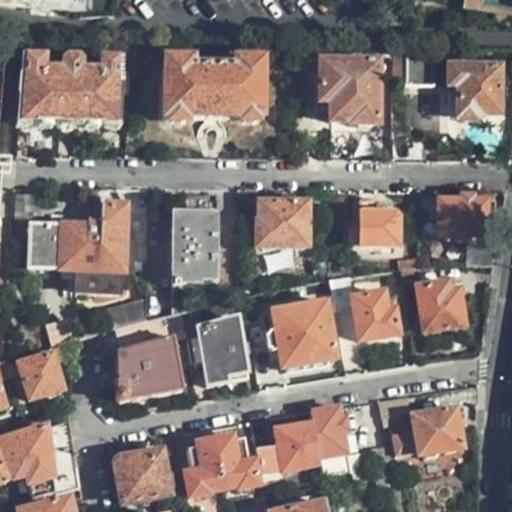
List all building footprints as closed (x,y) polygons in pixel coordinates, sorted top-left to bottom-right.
[(83,0),(0,0),(0,12),(17,15),(18,18),(30,19),(81,25),(83,0)] [(511,0),(467,0),(465,12),(511,18),(511,0)] [(334,55),(295,54),(296,70),(296,76),(312,76),(312,108),(324,108),(324,126),(342,126),(342,130),(371,130),(370,65),(367,65),(335,66),(334,55)] [(367,55),(359,55),(334,55),(335,66),(367,65),(367,55)] [(432,92),(431,59),(407,60),(408,93),(432,92)] [(25,60),(23,126),(117,129),(120,63),(100,62),(100,73),(85,73),(85,67),(79,62),(65,62),(60,68),(60,73),(46,72),(46,62),(25,60)] [(0,62),(0,190),(0,186),(10,63),(0,62)] [(264,123),(264,64),(234,64),(234,70),(219,71),(194,70),(194,64),(166,64),(165,71),(164,121),(204,122),(264,123)] [(499,117),(499,69),(448,71),(449,86),(457,87),(457,117),(499,117)] [(34,218),(36,196),(21,195),(19,217),(34,218)] [(126,270),(130,199),(104,197),(105,212),(89,210),(89,213),(55,211),(54,223),(33,223),(31,267),(79,269),(78,295),(121,296),(122,270),(126,270)] [(396,247),(397,206),(384,205),(383,200),(364,200),(363,226),(359,226),(353,229),(352,241),(358,246),(396,247)] [(310,247),(311,203),(261,201),(260,221),(258,223),(258,247),(310,247)] [(486,220),(485,205),(437,204),(437,236),(485,237),(486,220)] [(493,206),(485,205),(486,220),(494,219),(493,206)] [(215,281),(216,216),(179,215),(177,278),(177,291),(184,291),(183,287),(200,287),(199,282),(215,281)] [(465,261),(495,268),(498,251),(467,246),(465,261)] [(355,275),(332,280),(334,288),(338,311),(361,307),(369,345),(403,339),(396,296),(361,302),(355,275)] [(471,322),(471,293),(464,293),(463,285),(430,283),(429,322),(471,322)] [(338,358),(328,301),(276,311),(284,368),(338,358)] [(110,314),(114,331),(119,330),(153,321),(153,302),(110,314)] [(203,307),(183,313),(187,340),(200,339),(208,387),(248,381),(238,319),(207,326),(203,307)] [(153,321),(119,330),(122,345),(165,335),(162,319),(153,321)] [(184,393),(176,343),(120,353),(120,374),(119,395),(125,402),(184,393)] [(63,392),(54,356),(21,366),(31,402),(63,392)] [(412,412),(409,396),(381,401),(383,417),(412,412)] [(465,446),(456,406),(414,416),(417,432),(409,433),(406,423),(390,426),(397,458),(421,453),(421,455),(465,446)] [(348,457),(339,409),(313,413),(315,425),(321,462),(348,457)] [(73,435),(72,421),(48,429),(47,427),(4,440),(14,482),(27,478),(32,501),(81,490),(73,435)] [(322,470),(321,462),(315,425),(278,433),(281,448),(266,450),(263,435),(254,435),(263,488),(287,483),(286,476),(322,470)] [(232,438),(215,442),(217,453),(224,492),(238,489),(239,493),(259,488),(255,464),(249,464),(245,443),(234,444),(232,438)] [(217,453),(215,442),(199,444),(200,449),(188,452),(192,474),(186,475),(191,500),(211,497),(211,493),(224,492),(217,453)] [(172,496),(163,453),(141,457),(119,460),(116,466),(125,505),(172,496)] [(72,511),(70,502),(23,511),(72,511)] [(288,511),(329,511),(328,503),(288,511)]
